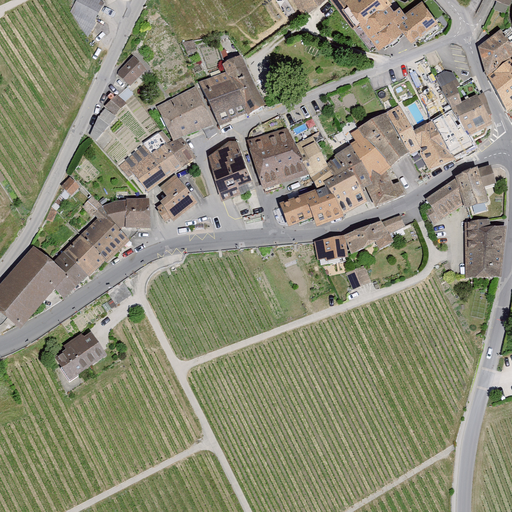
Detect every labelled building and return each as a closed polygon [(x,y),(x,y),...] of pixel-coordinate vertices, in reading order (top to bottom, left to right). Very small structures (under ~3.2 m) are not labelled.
[(91,32),(105,1),(103,0),(77,0),(71,13),(82,19),(79,27),(91,32)] [(293,0),(303,16),(323,0),(293,0)] [(351,0),(359,10),(360,10),(372,0),(351,0)] [(398,0),(372,0),(360,10),(383,42),(407,25),(418,40),(442,23),(425,0),(419,0),(406,10),(398,0)] [(511,48),(501,31),(472,48),(484,80),(511,60),(511,48)] [(220,73),(153,108),(163,127),(118,163),(143,198),(191,160),(179,141),(239,114),(246,121),(263,112),(236,57),(220,65),(223,72),(220,73)] [(144,71),(131,58),(112,76),(126,90),(144,71)] [(511,60),(484,80),(505,110),(511,105),(511,60)] [(117,95),(105,106),(115,116),(126,104),(117,95)] [(479,95),(446,111),(462,143),(490,129),(485,120),(490,117),(479,95)] [(394,109),(358,129),(382,172),(419,152),(408,134),(394,109)] [(446,111),(408,134),(419,152),(428,169),(468,147),(462,143),(446,111)] [(286,124),(243,138),(260,190),(303,176),(293,146),(286,124)] [(352,144),(323,164),(328,178),(331,181),(347,173),(357,193),(363,189),(373,207),(404,193),(400,182),(392,187),(382,172),(358,129),(348,135),(352,144)] [(232,137),(206,154),(221,201),(249,187),(232,137)] [(313,138),(293,146),(303,176),(312,188),(328,178),(323,164),(313,138)] [(488,169),(451,179),(459,207),(461,213),(484,207),(480,189),(492,186),(488,169)] [(347,173),(331,181),(320,186),(336,218),(363,205),(357,193),(347,173)] [(76,188),(65,178),(57,186),(67,197),(76,188)] [(193,205),(174,179),(158,189),(162,199),(157,203),(171,224),(193,205)] [(459,207),(451,179),(423,199),(428,209),(424,211),(430,226),(459,207)] [(336,218),(320,186),(295,199),(298,208),(285,212),(290,230),(337,221),(336,218)] [(115,200),(100,204),(113,228),(147,231),(148,201),(115,200)] [(96,216),(49,266),(61,278),(48,292),(62,305),(122,241),(96,216)] [(400,216),(341,238),(348,256),(405,229),(400,216)] [(501,222),(463,222),(462,281),(501,281),(501,222)] [(341,238),(312,242),(315,263),(345,259),(341,238)] [(49,266),(27,248),(0,278),(0,315),(16,329),(48,292),(61,278),(49,266)] [(371,282),(366,266),(346,273),(352,289),(371,282)] [(86,329),(60,346),(64,352),(51,360),(65,382),(104,357),(86,329)]
